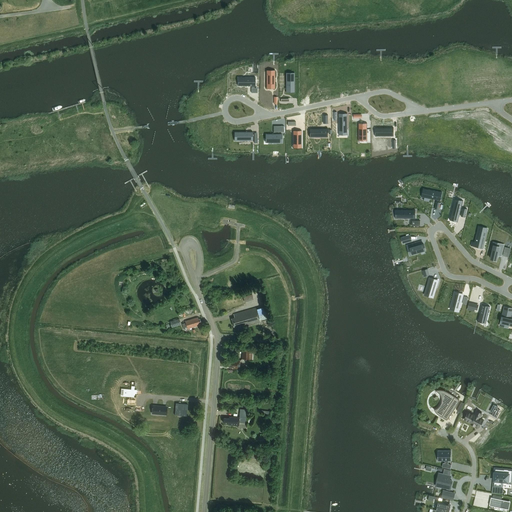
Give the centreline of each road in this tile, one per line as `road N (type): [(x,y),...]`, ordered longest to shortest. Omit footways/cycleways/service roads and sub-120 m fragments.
road 1 (residential): [(204,511),(217,338),(196,281)]
road 2 (residential): [(503,291),(445,272),(432,231),(443,227),(473,261),(508,279)]
